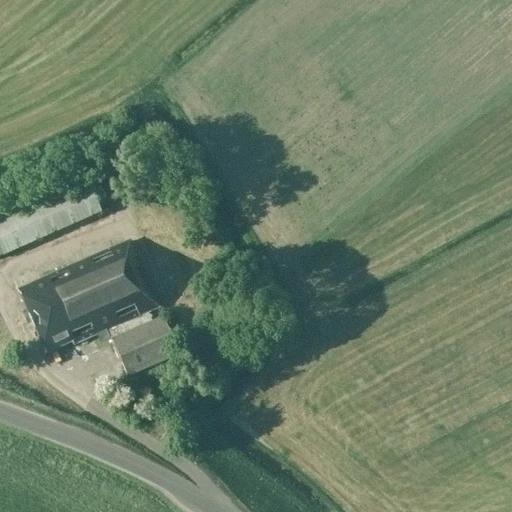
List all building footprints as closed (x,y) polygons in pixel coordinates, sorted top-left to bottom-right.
[(144,172),(164,208),(174,202),(155,167),(144,172)] [(0,260),(101,215),(84,177),(0,214),(0,260)] [(92,185),(97,203),(107,200),(103,182),(92,185)] [(157,307),(129,244),(20,293),(48,356),(76,344),(95,335),(157,307)] [(128,378),(179,355),(163,318),(112,340),(128,378)]
